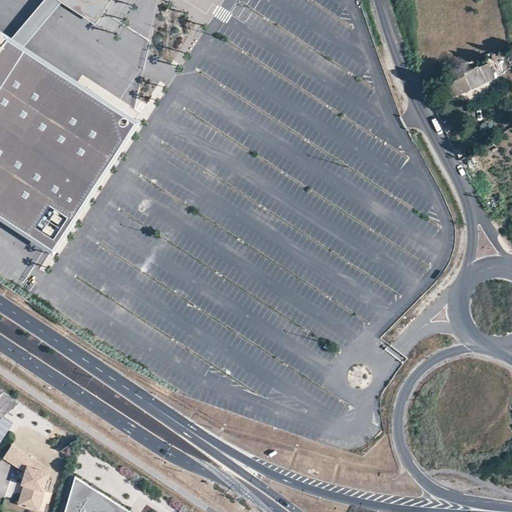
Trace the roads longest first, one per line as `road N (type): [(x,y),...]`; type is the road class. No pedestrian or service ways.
road 1 (primary): [(494,511),(398,504),(307,484),(151,404)]
road 2 (primary): [(0,341),(174,457),(280,511)]
road 3 (tertiary): [(379,0),(401,69),(473,208),(469,278)]
road 4 (tertiary): [(494,511),(429,487),(406,459),(398,427),(417,373),(483,343)]
road 5 (primary): [(151,404),(0,302)]
road 6 (primary): [(291,511),(151,404)]
